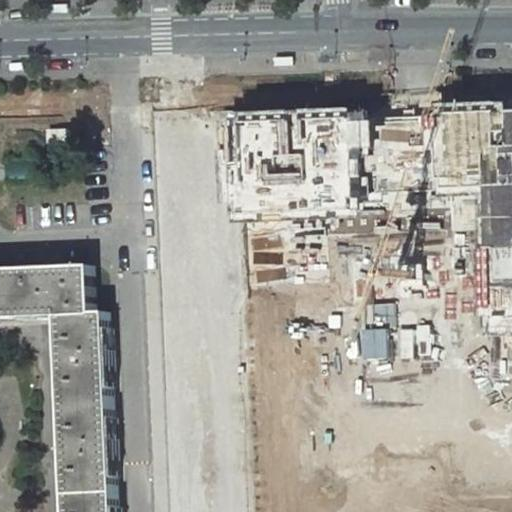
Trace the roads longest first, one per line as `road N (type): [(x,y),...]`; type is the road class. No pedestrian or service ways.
road 1 (secondary): [(0,41),(354,31)]
road 2 (secondary): [(354,31),(511,27)]
